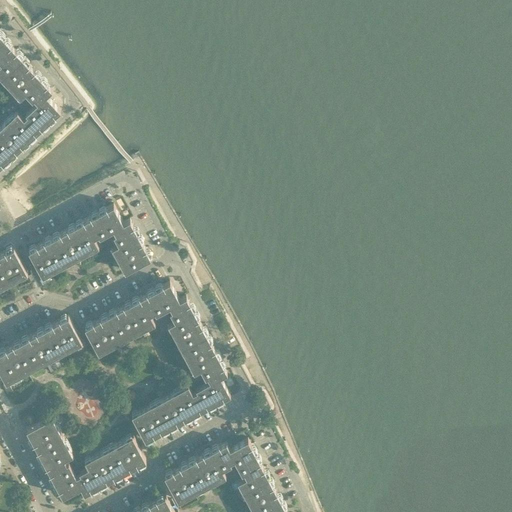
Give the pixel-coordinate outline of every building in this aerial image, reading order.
[(0,74),(1,75),(22,55),(4,36),(0,39),(0,74)] [(22,55),(1,75),(19,95),(20,94),(41,75),(22,55)] [(41,75),(20,94),(26,101),(34,94),(39,100),(34,104),(48,119),(60,108),(46,92),(52,87),(41,75)] [(34,94),(26,101),(18,109),(17,108),(9,115),(29,137),(48,119),(34,104),(39,100),(34,94)] [(29,137),(9,115),(0,123),(0,144),(9,155),(29,137)] [(0,163),(9,155),(0,144),(0,163)] [(113,202),(99,210),(98,210),(108,228),(113,225),(117,232),(109,236),(113,244),(137,231),(129,217),(123,220),(113,202)] [(98,210),(75,223),(89,248),(98,243),(98,242),(109,236),(117,232),(113,225),(108,228),(98,210)] [(75,223),(52,235),(66,261),(89,248),(75,223)] [(137,231),(113,244),(112,245),(124,269),(150,255),(137,231)] [(52,235),(28,248),(42,273),(66,261),(52,235)] [(13,245),(0,251),(0,275),(4,283),(27,270),(13,245)] [(169,279),(155,287),(164,305),(170,302),(173,309),(165,313),(169,321),(193,308),(186,293),(179,297),(169,279)] [(173,309),(170,302),(164,305),(155,287),(131,299),(145,325),(155,320),(154,319),(165,313),(173,309)] [(131,299),(108,312),(122,337),(145,325),(131,299)] [(193,308),(169,321),(168,321),(181,346),(206,332),(193,308)] [(98,350),(122,337),(108,312),(85,324),(98,350)] [(68,313),(44,326),(58,352),(82,339),(68,313)] [(44,326),(21,339),(35,364),(58,352),(44,326)] [(206,332),(181,346),(194,370),(195,369),(219,355),(206,332)] [(0,349),(0,368),(6,380),(35,364),(21,339),(0,349)] [(219,355),(195,369),(199,377),(208,372),(211,378),(206,381),(215,400),(230,392),(220,373),(227,370),(219,355)] [(188,381),(178,386),(192,412),(215,400),(206,381),(211,378),(208,372),(199,377),(188,383),(188,381)] [(11,388),(8,381),(3,384),(6,391),(11,388)] [(178,386),(155,399),(169,425),(192,412),(178,386)] [(145,437),(169,425),(155,399),(131,412),(145,437)] [(54,413),(61,410),(58,405),(51,408),(54,413)] [(26,427),(42,456),(67,442),(52,413),(26,427)] [(108,445),(117,460),(122,470),(146,458),(132,432),(108,445)] [(237,461),(255,451),(247,436),(229,446),(226,439),(212,447),(225,471),(233,467),(228,459),(234,455),(237,461)] [(77,463),(71,452),(72,452),(67,442),(42,456),(54,479),(72,469),(75,475),(81,471),(77,463)] [(122,470),(117,460),(108,445),(85,457),(85,459),(98,483),(122,470)] [(226,472),(225,471),(212,447),(188,460),(201,485),(226,472)] [(228,459),(233,467),(238,478),(237,479),(242,488),(268,474),(255,451),(237,461),(234,455),(228,459)] [(81,471),(75,475),(72,469),(54,479),(62,494),(80,484),(84,491),(98,483),(85,459),(77,463),(81,471)] [(178,498),(201,485),(188,460),(164,473),(178,498)] [(268,474),(242,488),(255,511),(281,498),(268,474)] [(174,511),(164,493),(141,505),(144,511),(174,511)] [(288,511),(281,498),(255,511),(288,511)]
